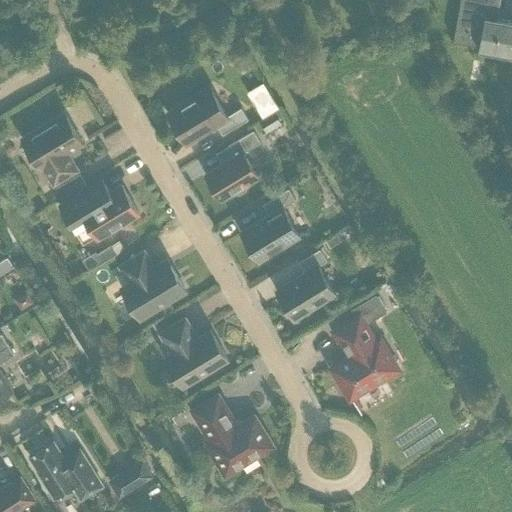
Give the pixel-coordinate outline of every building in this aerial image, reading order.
[(511,53),(511,20),(496,18),(499,0),(460,0),(453,40),(480,45),(479,48),(511,53)] [(389,20),(398,17),(393,4),(384,8),(389,20)] [(227,116),(210,87),(168,113),(186,142),(216,123),(223,134),(248,118),(242,107),(227,116)] [(272,94),(255,104),(263,117),(280,107),(272,94)] [(275,111),(260,120),(267,131),(281,122),(275,111)] [(67,151),(82,142),(65,113),(23,139),(40,167),(43,166),(54,184),(78,169),(67,151)] [(234,156),(205,174),(220,199),(233,191),(234,193),(239,194),(245,190),(246,185),(245,184),(258,176),(244,152),(261,141),(253,130),(228,145),(234,156)] [(109,191),(102,179),(60,204),(71,223),(83,215),(97,238),(139,213),(122,184),(109,191)] [(270,214),(240,232),(258,261),(300,235),(283,207),(296,199),(289,188),(263,203),(270,214)] [(336,234),(327,240),(331,247),(340,241),(336,234)] [(111,245),(97,254),(102,262),(116,253),(111,245)] [(305,272),(276,290),(294,319),(336,293),(318,265),(327,260),(320,248),(299,261),(305,272)] [(139,317),(185,289),(168,260),(155,268),(144,250),(119,265),(130,283),(122,288),(139,317)] [(343,361),(333,368),(350,397),(367,386),(369,389),(382,381),(381,378),(397,368),(380,339),(376,341),(365,324),(388,310),(377,294),(352,309),(357,316),(334,330),(346,349),(343,361)] [(182,387),(228,359),(211,330),(196,338),(192,331),(193,330),(185,317),(160,332),(173,353),(164,358),(182,387)] [(0,396),(12,390),(0,370),(0,363),(15,354),(1,333),(0,333),(0,396)] [(255,455),(272,445),(254,416),(245,422),(233,419),(218,395),(193,410),(213,441),(208,444),(226,473),(242,463),(244,466),(257,458),(255,455)] [(53,440),(29,455),(38,469),(37,470),(55,498),(73,486),(81,498),(103,484),(86,458),(71,468),(53,440)] [(128,468),(138,483),(150,476),(140,460),(128,468)] [(118,496),(129,489),(120,473),(108,481),(118,496)] [(15,511),(16,511),(36,499),(21,475),(1,488),(0,486),(0,511),(15,511)]
